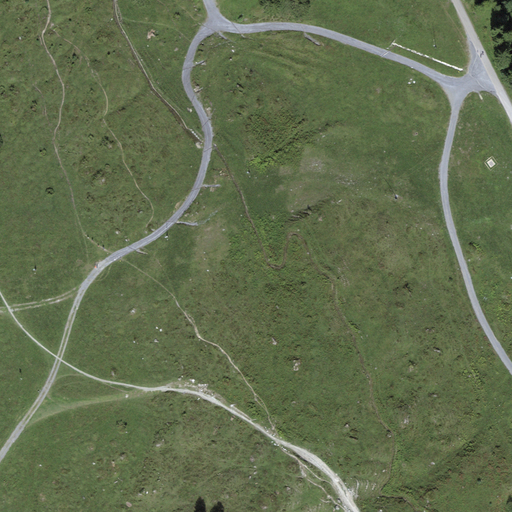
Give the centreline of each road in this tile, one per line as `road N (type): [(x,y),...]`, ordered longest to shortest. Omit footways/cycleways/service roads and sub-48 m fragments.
road 1 (track): [(115,255),(156,235),(193,198),(208,135),(186,71),(196,39),(217,23),(320,30),(460,83)]
road 2 (track): [(460,83),(442,168),(445,210),(480,318),(511,369)]
road 3 (track): [(62,362),(83,286),(115,255)]
